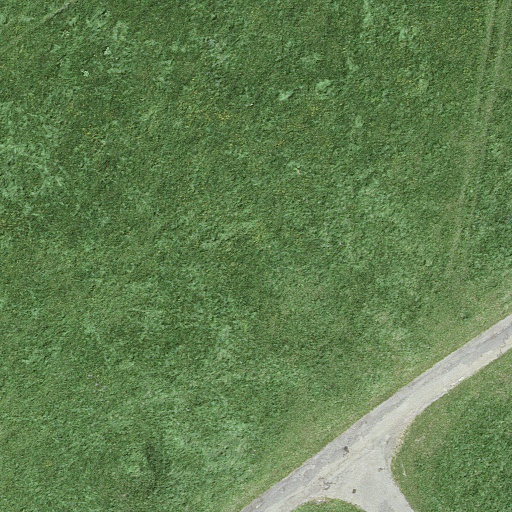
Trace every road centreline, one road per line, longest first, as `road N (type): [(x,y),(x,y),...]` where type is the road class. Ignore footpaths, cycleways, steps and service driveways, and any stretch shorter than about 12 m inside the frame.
road 1 (track): [(417,412),(459,250),(498,0)]
road 2 (unclassified): [(511,345),(287,511)]
